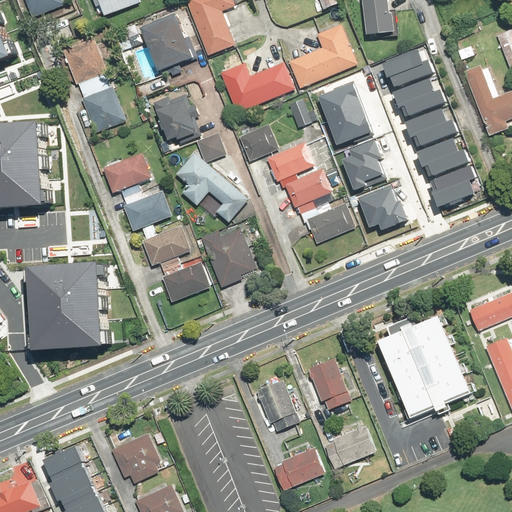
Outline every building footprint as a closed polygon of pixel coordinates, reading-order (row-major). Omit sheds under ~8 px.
[(31,0),(39,19),(72,7),(69,0),(31,0)] [(142,0),(103,0),(110,17),(144,4),(142,0)] [(190,0),(212,57),(241,47),(227,11),(242,5),(240,0),(190,0)] [(345,0),(324,0),(329,13),(348,5),(345,0)] [(401,0),(372,0),(376,34),(404,32),(401,0)] [(0,13),(0,60),(16,54),(0,13)] [(189,16),(149,31),(165,73),(205,58),(189,16)] [(305,87),(364,65),(348,25),(323,34),(328,45),(294,58),(305,87)] [(511,28),(497,34),(511,71),(511,28)] [(100,35),(68,47),(102,135),(134,123),(100,35)] [(459,51),(462,60),(477,55),(474,46),(459,51)] [(411,50),(378,64),(385,80),(391,77),(398,92),(431,78),(423,57),(416,60),(411,50)] [(228,72),(243,112),(302,90),(290,59),(256,72),(253,63),(228,72)] [(493,63),(471,72),(495,133),(511,126),(511,94),(507,96),(493,63)] [(431,78),(398,92),(403,105),(410,102),(417,120),(443,108),(454,104),(444,81),(434,85),(431,78)] [(379,90),(394,130),(409,125),(394,84),(379,90)] [(359,85),(327,96),(342,140),(374,129),(359,85)] [(191,139),(197,158),(176,187),(204,207),(214,193),(228,202),(222,211),(238,222),(258,196),(212,163),(234,156),(226,129),(210,134),(199,99),(167,109),(177,143),(191,139)] [(309,112),(305,100),(291,106),(299,128),(320,120),(315,110),(309,112)] [(417,120),(409,123),(416,138),(422,135),(428,149),(455,137),(465,133),(457,113),(447,118),(443,108),(417,120)] [(49,120),(0,122),(0,206),(53,204),(49,120)] [(275,122),(241,136),(252,163),(286,150),(275,122)] [(355,156),(345,160),(356,188),(387,175),(380,158),(387,155),(379,137),(352,149),(355,156)] [(428,149),(422,151),(430,169),(436,166),(440,176),(477,161),(470,145),(461,149),(455,137),(428,149)] [(318,139),(274,157),(295,211),(302,208),(315,241),(359,223),(350,199),(343,202),(318,139)] [(146,151),(110,166),(170,303),(214,283),(204,261),(182,270),(177,259),(199,250),(187,222),(166,232),(162,222),(183,213),(171,185),(150,194),(145,183),(158,178),(146,151)] [(438,189),(445,204),(478,190),(473,180),(483,176),(477,161),(440,176),(445,186),(438,189)] [(393,188),(361,198),(372,231),(413,218),(406,199),(398,201),(393,188)] [(247,226),(209,241),(227,285),(265,270),(247,226)] [(37,266),(42,350),(108,346),(103,262),(37,266)] [(511,289),(469,307),(479,332),(511,318),(511,289)] [(442,307),(377,332),(411,419),(476,394),(442,307)] [(511,341),(510,337),(489,346),(511,396),(511,341)] [(341,351),(311,364),(331,413),(361,401),(341,351)] [(259,389),(276,432),(307,420),(289,377),(259,389)] [(491,401),(478,407),(486,425),(499,419),(491,401)] [(373,419),(337,433),(350,465),(386,451),(373,419)] [(153,433),(117,448),(131,484),(168,469),(153,433)] [(321,442),(276,460),(287,486),(332,469),(321,442)] [(48,457),(55,473),(86,459),(88,459),(81,443),(48,457)] [(86,459),(55,473),(57,479),(55,480),(59,489),(93,474),(86,459)] [(66,497),(69,502),(100,488),(93,474),(59,489),(63,499),(66,497)] [(34,477),(0,490),(0,511),(25,511),(45,504),(34,477)] [(186,511),(176,485),(142,499),(147,511),(186,511)] [(69,502),(68,502),(71,508),(69,509),(70,511),(85,511),(106,503),(100,488),(69,502)] [(110,511),(106,503),(85,511),(110,511)]
